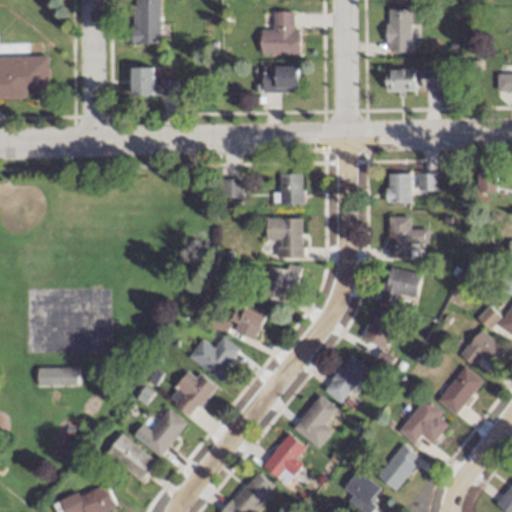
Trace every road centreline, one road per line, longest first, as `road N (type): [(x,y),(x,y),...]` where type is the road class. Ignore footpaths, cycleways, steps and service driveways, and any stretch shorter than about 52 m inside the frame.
road 1 (residential): [(177,511),(344,283),(345,0)]
road 2 (residential): [(0,141),(511,130)]
road 3 (residential): [(98,138),(96,0)]
road 4 (residential): [(442,511),(511,411)]
